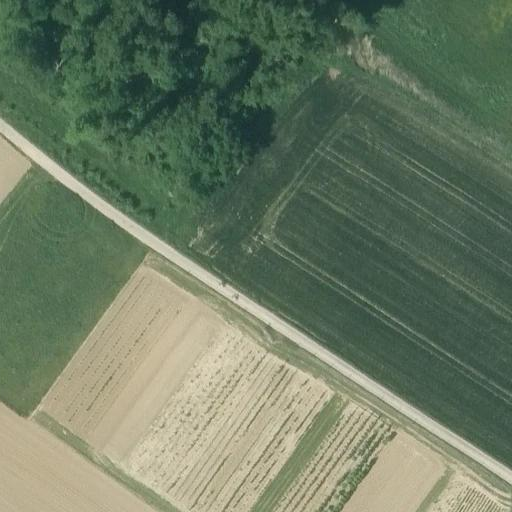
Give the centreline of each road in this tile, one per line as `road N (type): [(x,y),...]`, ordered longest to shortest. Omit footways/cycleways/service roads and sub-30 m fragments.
road 1 (track): [(511,487),(168,258),(0,128)]
road 2 (track): [(341,0),(511,131)]
